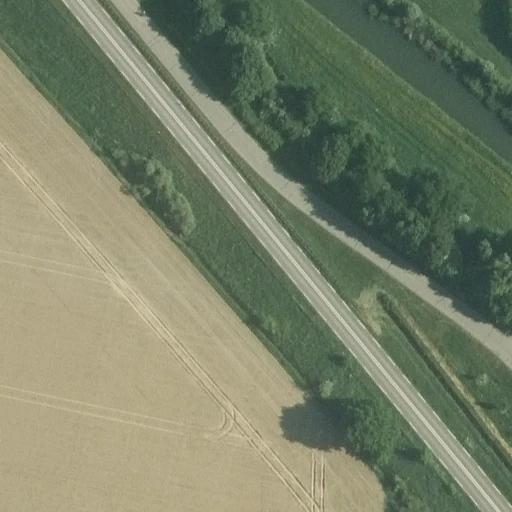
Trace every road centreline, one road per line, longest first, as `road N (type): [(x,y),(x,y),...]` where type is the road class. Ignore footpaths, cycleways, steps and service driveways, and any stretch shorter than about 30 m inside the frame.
road 1 (secondary): [(494,511),(76,0)]
road 2 (unclassified): [(511,354),(314,210),(222,128),(120,0)]
